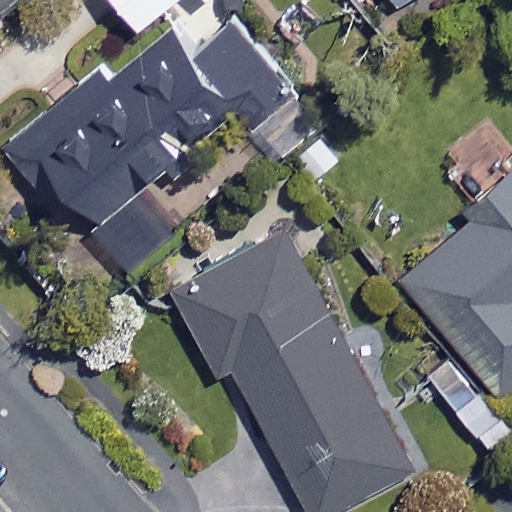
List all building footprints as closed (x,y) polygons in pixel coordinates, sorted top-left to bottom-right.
[(274,75),(223,10),(180,44),(162,21),(21,133),(113,249),(156,215),(133,186),(274,75)] [(284,83),(246,113),(274,149),(312,119),(284,83)] [(511,161),(391,259),(494,388),(511,373),(511,161)] [(312,511),(411,459),(280,218),(166,281),(212,365),(226,358),(309,511),(312,511)] [(511,429),(442,349),(417,370),(487,451),(511,429)]
